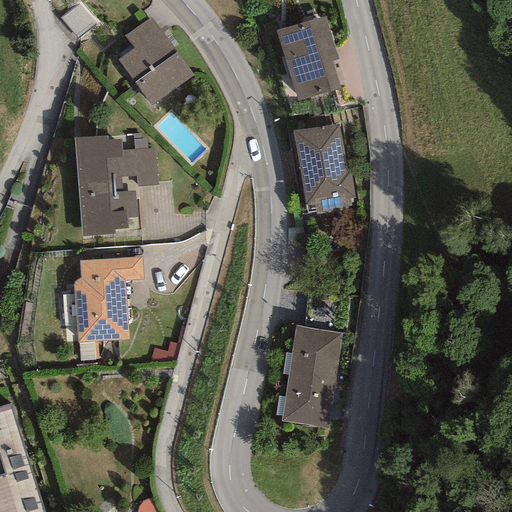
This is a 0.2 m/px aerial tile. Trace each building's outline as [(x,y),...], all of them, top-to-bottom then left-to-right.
[(325,17),(275,31),(297,101),(340,89),(332,61),(338,59),(325,17)] [(151,107),(193,76),(150,18),(124,37),(132,48),(116,60),(151,107)] [(338,124),(292,131),(304,207),(314,206),(315,215),(351,209),(351,206),(349,199),(354,198),(351,174),(346,174),(338,124)] [(121,151),(121,140),(107,140),(107,136),(74,139),(81,237),(114,234),(114,230),(127,229),(127,218),(136,217),(134,192),(122,193),(121,177),(136,176),(135,151),(121,151)] [(136,176),(137,187),(157,186),(155,149),(135,151),(136,176)] [(141,258),(78,261),(80,279),(74,282),(72,286),(77,343),(128,340),(124,281),(143,280),(141,258)] [(342,333),(294,326),(280,421),(327,429),(342,333)] [(0,407),(0,511),(43,511),(10,404),(0,407)]
